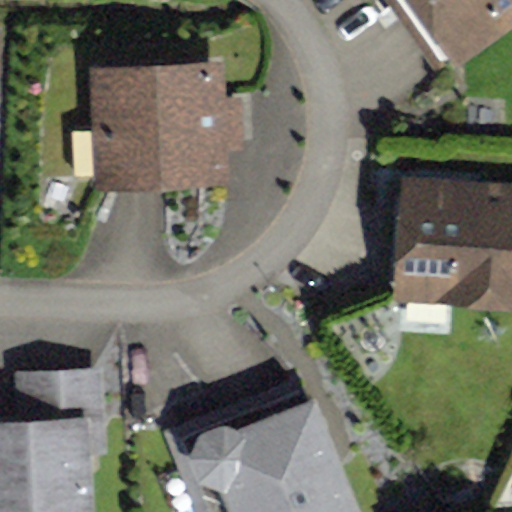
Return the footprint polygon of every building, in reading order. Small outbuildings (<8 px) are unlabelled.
[(511,38),(511,0),(417,0),(465,70),(511,38)] [(228,83),(105,89),(110,191),(233,186),(228,83)] [(511,194),(415,182),(400,298),(511,312),(511,194)] [(25,419),(0,420),(0,511),(113,511),(108,377),(23,381),(25,419)] [(366,511),(329,397),(194,441),(217,511),(366,511)]
